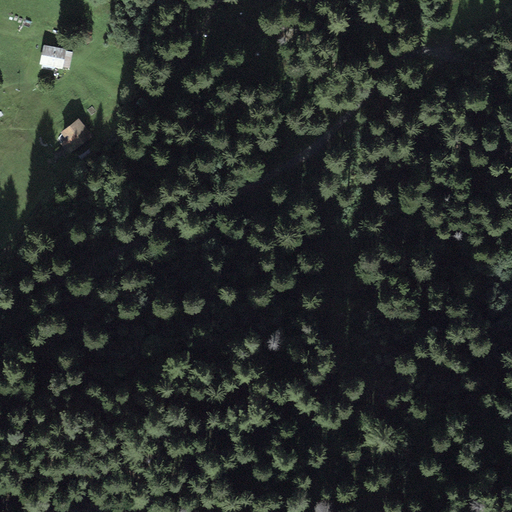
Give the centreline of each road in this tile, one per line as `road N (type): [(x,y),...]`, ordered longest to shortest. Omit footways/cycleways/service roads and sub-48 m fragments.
road 1 (track): [(0,309),(288,163),(391,64),(425,48)]
road 2 (track): [(0,255),(56,184),(94,160),(157,87),(214,0)]
